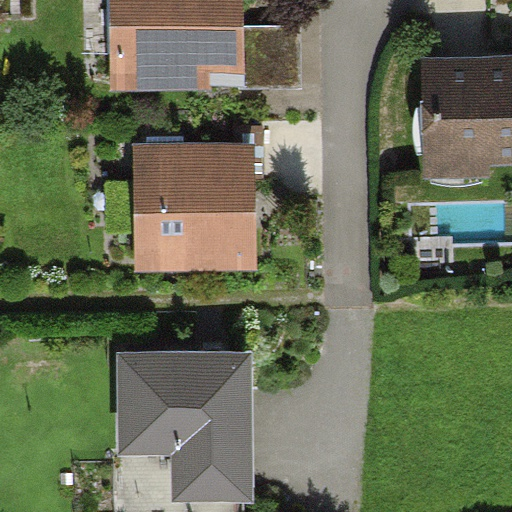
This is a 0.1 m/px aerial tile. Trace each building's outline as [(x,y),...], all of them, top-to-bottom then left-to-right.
[(241,0),(110,0),(110,95),(242,95),(241,0)] [(251,8),(250,78),(306,78),(306,8),(251,8)] [(511,57),(420,60),(422,174),(511,171),(511,57)] [(257,148),(133,148),(134,276),(257,276),(257,148)] [(254,348),(115,349),(115,454),(174,454),(174,498),(254,498),(254,348)]
